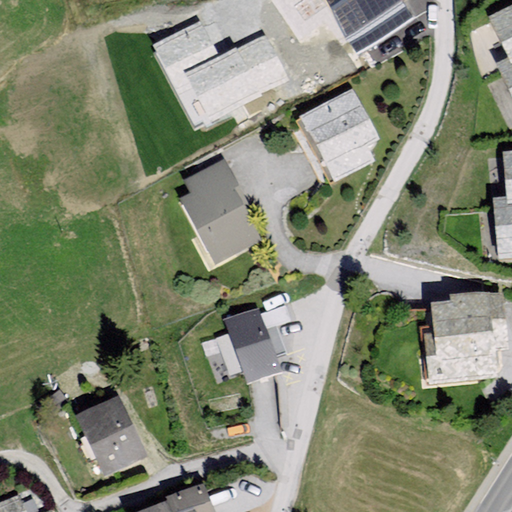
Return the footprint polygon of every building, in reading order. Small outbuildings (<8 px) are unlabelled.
[(319,0),(347,44),(388,17),(376,0),(319,0)] [(511,15),(493,24),(511,58),(511,72),(505,75),(511,86),(511,15)] [(201,18),(153,39),(177,97),(187,93),(200,124),(293,85),(270,30),(216,53),(201,18)] [(297,124),(333,195),(376,173),(368,156),(386,147),(358,93),(297,124)] [(175,196),(208,269),(266,241),(228,164),(175,196)] [(511,214),(503,214),(508,272),(511,271),(511,214)] [(419,358),(424,398),(510,388),(506,359),(511,358),(511,317),(510,299),(436,308),(441,355),(419,358)] [(221,328),(245,391),(285,375),(263,312),(221,328)] [(125,406),(80,425),(105,484),(150,465),(125,406)] [(213,511),(205,494),(162,511),(213,511)] [(24,511),(20,500),(0,507),(0,511),(24,511)]
